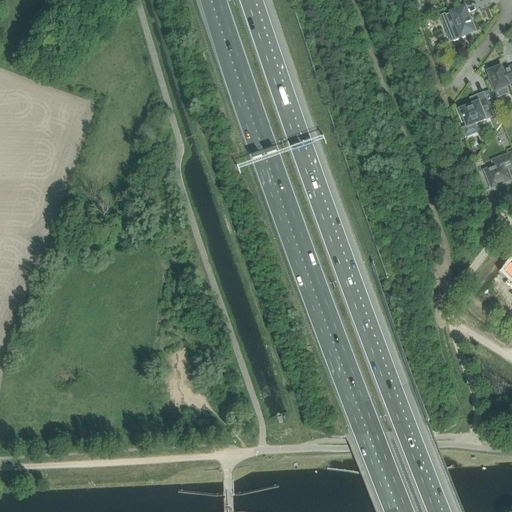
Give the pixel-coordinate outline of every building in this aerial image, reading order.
[(472,23),(465,7),(451,13),(458,29),(453,30),(457,40),(469,36),(468,34),(477,31),(473,22),(472,23)] [(511,82),(511,67),(503,71),(501,67),(499,68),(498,67),(490,70),(491,71),(488,72),(491,78),(489,79),(492,86),(494,85),(496,91),(509,86),(508,84),(511,82)] [(466,106),(458,109),(462,118),(462,117),(463,117),(467,126),(461,128),(465,138),(480,133),(476,124),(480,122),(486,120),(493,117),(489,106),(484,93),(477,96),(476,96),(477,98),(472,100),(473,103),(473,105),(467,107),(466,106)] [(497,118),(491,120),(496,131),(497,131),(502,123),(497,109),(494,111),(497,118)] [(492,188),(511,180),(508,170),(511,168),(511,153),(493,161),(495,167),(485,171),(492,188)]
